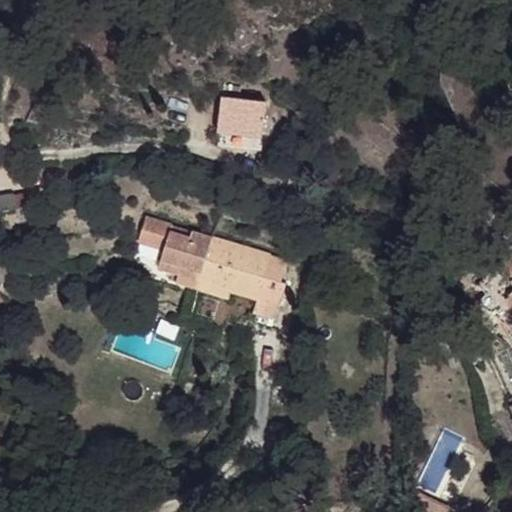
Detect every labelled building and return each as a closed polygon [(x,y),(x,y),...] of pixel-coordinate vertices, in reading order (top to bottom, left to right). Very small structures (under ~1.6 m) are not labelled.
[(168,73),(168,85),(187,89),(188,76),(168,73)] [(187,89),(168,85),(160,120),(205,127),(212,94),(187,89)] [(214,127),(261,131),(264,95),(217,92),(214,127)] [(270,162),(268,171),(278,174),(279,164),(270,162)] [(187,221),(166,212),(155,241),(195,259),(210,219),(190,211),(187,221)] [(267,243),(210,219),(195,259),(227,271),(250,281),(267,243)] [(195,259),(155,241),(153,245),(159,253),(192,264),(195,259)] [(284,249),(267,243),(250,281),(261,286),(254,304),(248,318),(270,326),(284,289),(272,283),(284,249)] [(227,271),(195,259),(192,264),(225,279),(227,271)] [(261,286),(250,281),(243,299),(254,304),(261,286)] [(480,298),(473,309),(498,324),(511,344),(511,308),(509,304),(478,284),(471,292),(480,298)]
